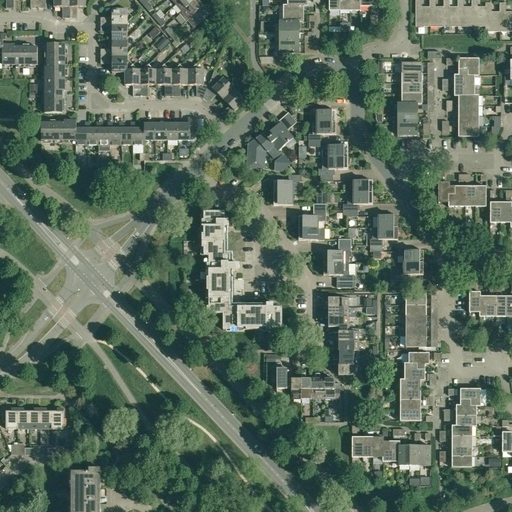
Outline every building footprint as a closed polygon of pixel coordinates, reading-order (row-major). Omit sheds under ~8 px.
[(5,0),(6,10),(14,10),(14,0),(5,0)] [(29,0),(31,1),(31,10),(38,10),(37,0),(29,0)] [(37,0),(38,10),(45,10),(45,1),(45,0),(37,0)] [(53,0),(53,9),(61,9),(62,11),(62,20),(70,20),(69,0),(53,0)] [(69,0),(70,20),(77,20),(77,11),(78,9),(86,9),(85,0),(69,0)] [(182,0),(176,6),(182,13),(197,0),(182,0)] [(188,20),(207,4),(205,1),(201,4),(197,0),(182,13),(180,15),(186,22),(188,20)] [(293,13),(303,13),(303,8),(308,8),(307,0),(287,0),(287,7),(283,7),(293,7),(293,13)] [(328,0),(329,12),(339,13),(339,0),(328,0)] [(349,0),(339,0),(339,13),(350,13),(349,0)] [(349,0),(350,13),(360,13),(359,0),(349,0)] [(359,0),(360,13),(360,8),(370,8),(370,0),(359,0)] [(370,0),(370,8),(381,8),(380,0),(370,0)] [(430,28),(429,8),(421,8),(421,0),(415,0),(415,28),(430,28)] [(430,28),(443,28),(443,8),(435,8),(435,0),(429,0),(429,8),(430,28)] [(443,28),(457,28),(457,8),(449,8),(449,0),(443,0),(443,8),(443,28)] [(457,28),(471,28),(471,8),(463,8),(463,0),(457,0),(457,8),(457,28)] [(485,28),(485,8),(477,8),(476,0),(471,0),(471,8),(471,28),(485,28)] [(210,7),(207,4),(188,20),(195,28),(210,15),(206,11),(210,7)] [(485,33),(499,33),(499,13),(491,13),(491,4),(485,4),(485,8),(485,28),(485,33)] [(511,32),(511,13),(505,13),(505,4),(499,4),(499,13),(499,33),(511,32)] [(152,10),(147,5),(144,7),(149,13),(152,10)] [(304,23),(303,13),(293,13),(293,7),(283,7),(283,23),(279,23),(304,23)] [(101,19),(101,26),(127,26),(127,24),(133,18),(127,13),(127,10),(112,10),(112,17),(110,19),(101,19)] [(152,17),(157,22),(160,19),(155,14),(152,17)] [(165,25),(160,19),(157,22),(161,28),(165,25)] [(304,24),(304,23),(279,23),(279,34),(299,34),(299,24),(304,24)] [(127,26),(101,26),(101,33),(110,33),(112,35),(112,42),(127,42),(127,39),(133,34),(127,29),(127,26)] [(157,35),(160,31),(155,27),(152,30),(157,35)] [(169,37),(172,34),(168,28),(164,31),(169,37)] [(172,34),(169,37),(174,42),(177,40),(172,34)] [(279,34),(279,44),(299,44),(299,34),(279,34)] [(164,38),(161,41),(166,46),(169,43),(164,38)] [(101,50),(101,58),(127,58),(127,55),(133,50),(127,44),(127,42),(112,42),(112,49),(110,50),(101,50)] [(279,55),(299,54),(299,44),(279,44),(279,55)] [(45,56),(45,80),(65,80),(65,45),(47,45),(47,56),(45,56)] [(37,66),(37,59),(37,49),(26,49),(26,46),(3,46),(2,58),(2,64),(2,66),(37,66)] [(124,74),(133,65),(127,60),(127,58),(101,58),(101,65),(110,65),(112,67),(112,74),(124,74)] [(458,60),(458,71),(468,71),(468,77),(479,77),(479,60),(458,60)] [(401,64),(401,75),(422,75),(422,64),(401,64)] [(138,71),(133,65),(124,74),(124,86),(131,86),(133,88),(133,97),(140,97),(140,71),(138,71)] [(143,71),(140,71),(140,97),(148,97),(148,88),(149,86),(156,86),(156,71),(154,71),(148,65),(143,71)] [(159,71),(156,71),(156,86),(163,86),(165,88),(165,97),(172,97),(172,71),(169,71),(164,65),(159,71)] [(174,71),(172,71),(172,97),(179,97),(179,88),(181,86),(188,86),(187,71),(185,71),(180,65),(174,71)] [(196,97),(203,100),(209,86),(204,86),(204,71),(201,71),(196,65),(190,71),(187,71),(188,86),(195,86),(196,88),(196,97)] [(468,71),(458,71),(458,76),(454,76),(454,87),(474,87),(474,77),(479,77),(468,77),(468,71)] [(223,79),(218,83),(216,79),(218,75),(214,72),(209,86),(203,100),(209,103),(216,96),(218,96),(223,101),(234,90),(232,88),(232,81),(225,80),(223,79)] [(422,75),(401,75),(401,85),(422,85),(422,75)] [(45,114),(62,114),(62,103),(65,103),(65,80),(45,80),(45,114)] [(401,85),(401,95),(422,95),(422,85),(401,85)] [(474,97),(474,87),(454,87),(454,98),(479,97),(474,97)] [(234,90),(223,101),(228,106),(227,108),(221,115),(226,120),(245,101),(244,99),(244,92),(236,92),(234,90)] [(397,105),(422,105),(422,95),(401,95),(401,105),(397,105)] [(458,98),(458,107),(479,107),(479,97),(454,98),(458,98)] [(422,105),(397,105),(397,116),(418,116),(418,106),(422,106),(422,105)] [(458,118),(479,118),(479,107),(458,107),(458,117),(458,118)] [(317,123),(336,123),(336,111),(328,111),(326,109),(323,111),(317,111),(317,123)] [(283,118),(292,127),(296,123),(288,114),(283,118)] [(397,116),(397,126),(418,126),(418,116),(397,116)] [(458,128),(479,128),(479,118),(458,118),(458,117),(453,117),(453,128),(458,128)] [(279,122),(287,131),(292,127),(283,118),(279,122)] [(187,125),(179,125),(179,142),(190,142),(190,141),(191,141),(192,140),(193,140),(193,139),(194,139),(195,138),(195,137),(196,136),(196,135),(196,134),(196,119),(187,119),(187,125)] [(277,126),(270,132),(270,133),(276,140),(272,144),(278,152),(278,151),(293,138),(287,131),(276,119),(273,121),(277,126)] [(58,142),(75,142),(76,130),(76,122),(52,122),(52,124),(41,124),(41,142),(58,142)] [(75,146),(87,146),(87,130),(90,129),(90,123),(85,123),(85,130),(76,130),(75,142),(75,146)] [(96,129),(90,129),(87,130),(87,146),(98,146),(98,129),(101,129),(101,123),(96,123),(96,129)] [(110,152),(110,146),(110,130),(112,130),(112,123),(107,123),(107,129),(101,129),(98,129),(98,146),(98,152),(110,152)] [(119,130),(112,130),(110,130),(110,146),(121,146),(121,129),(124,129),(124,123),(119,123),(119,130)] [(131,129),(124,129),(121,129),(121,146),(132,146),(133,130),(135,130),(135,123),(131,123),(131,129)] [(308,135),(308,141),(321,141),(321,135),(336,135),(336,123),(317,123),(316,135),(308,135)] [(144,125),(144,130),(144,142),(155,142),(156,125),(144,125)] [(156,125),(155,142),(167,142),(167,125),(156,125)] [(167,142),(179,142),(179,125),(167,125),(167,142)] [(397,136),(418,136),(418,126),(397,126),(397,136)] [(458,128),(458,138),(478,139),(479,128),(458,128)] [(261,132),(262,132),(263,135),(248,145),(247,168),(264,169),(265,153),(266,152),(276,162),(274,164),(274,171),(282,172),(290,165),(278,151),(278,152),(272,144),(276,140),(270,133),(270,132),(268,130),(267,130),(266,129),(265,129),(264,130),(263,130),(261,132)] [(144,146),(144,142),(144,130),(135,130),(133,130),(132,146),(144,146)] [(328,146),(328,158),(348,158),(348,146),(328,146)] [(320,176),(333,177),(334,177),(334,170),(348,170),(348,158),(328,158),(322,158),(322,170),(318,170),(318,176),(320,176)] [(273,182),(273,194),(293,194),(293,182),(301,183),(301,176),(288,176),(288,182),(273,182)] [(353,187),(353,194),(373,194),(373,182),(347,182),(347,187),(353,187)] [(448,208),(449,198),(455,198),(455,187),(449,187),(449,183),(438,183),(438,204),(448,204),(448,208)] [(465,187),(455,187),(455,198),(449,198),(448,208),(465,208),(465,187)] [(475,208),(475,187),(465,187),(465,208),(475,208)] [(486,187),(475,187),(475,208),(486,208),(486,187)] [(293,194),(273,194),(273,206),(292,206),(293,194)] [(345,212),(357,212),(359,212),(359,206),(372,206),(373,194),(353,194),(353,200),(347,200),(347,205),(343,205),(343,212),(345,212)] [(500,224),(500,203),(490,203),(490,224),(500,224)] [(511,228),(511,203),(500,203),(500,224),(510,224),(510,228),(511,228)] [(298,217),(298,229),(318,229),(318,223),(326,223),(326,211),(313,211),(313,217),(298,217)] [(224,228),(232,228),(232,221),(224,221),(224,213),(202,213),(202,217),(200,217),(200,222),(202,222),(202,228),(224,228)] [(378,229),(398,229),(398,217),(378,217),(378,229)] [(202,235),(202,242),(224,242),(224,228),(202,228),(204,228),(204,235),(202,235)] [(318,229),(298,229),(298,241),(324,241),(324,229),(318,229)] [(370,240),(370,247),(383,247),(383,241),(398,241),(398,229),(378,229),(378,235),(372,235),(372,240),(370,240)] [(224,257),(224,256),(224,242),(202,242),(202,249),(204,248),(204,256),(202,256),(202,257),(207,257),(209,257),(224,257)] [(323,252),(323,264),(349,264),(349,258),(351,258),(351,246),(338,246),(338,252),(323,252)] [(404,257),(404,264),(423,264),(423,252),(398,252),(398,257),(404,257)] [(207,272),(209,272),(229,272),(229,271),(239,271),(239,265),(229,265),(229,256),(224,256),(224,257),(209,257),(209,264),(207,264),(207,272)] [(349,264),(323,264),(323,276),(336,276),(336,289),(351,289),(351,276),(349,276),(349,271),(349,264)] [(423,276),(423,264),(404,264),(404,270),(398,270),(397,275),(394,275),(394,282),(408,282),(408,276),(423,276)] [(229,285),(229,272),(209,272),(209,279),(207,279),(207,285),(229,285)] [(205,299),(205,300),(229,300),(229,285),(207,285),(207,292),(209,292),(209,299),(205,299)] [(480,293),(469,293),(469,314),(479,314),(479,318),(480,318),(480,297),(480,293)] [(426,307),(426,296),(405,296),(405,307),(426,307)] [(480,318),(496,318),(496,297),(480,297),(480,318)] [(506,297),(496,297),(496,318),(506,318),(506,297)] [(323,309),(348,309),(348,299),(328,299),(328,305),(323,305),(323,309)] [(229,315),(229,309),(229,300),(205,300),(205,306),(207,306),(207,315),(223,315),(229,315)] [(281,331),(282,331),(282,308),(273,308),(273,305),(266,305),(266,308),(267,329),(266,329),(266,331),(273,331),(273,329),(281,329),(281,331)] [(426,307),(405,307),(405,317),(426,317),(426,307)] [(244,331),(252,331),(252,308),(229,309),(229,315),(223,315),(223,331),(232,331),(232,332),(244,332),(244,331)] [(259,329),(266,329),(267,329),(266,308),(252,308),(252,331),(259,331),(259,329)] [(323,318),(348,318),(357,318),(357,309),(348,309),(323,309),(323,313),(328,313),(328,318),(323,318)] [(405,317),(405,327),(426,327),(426,317),(405,317)] [(348,318),(323,318),(323,322),(328,322),(328,328),(338,328),(338,332),(359,333),(359,332),(348,332),(348,318)] [(405,327),(405,337),(426,337),(426,327),(405,327)] [(333,338),(333,342),(359,342),(359,333),(338,332),(338,338),(333,338)] [(426,337),(405,337),(405,348),(426,348),(426,337)] [(348,357),(359,357),(359,342),(333,342),(333,347),(338,347),(338,352),(348,352),(348,357)] [(348,352),(338,352),(338,356),(333,356),(333,361),(338,361),(338,366),(359,366),(359,357),(348,357),(348,352)] [(404,364),(404,365),(414,365),(414,371),(424,371),(424,365),(429,365),(429,354),(408,354),(408,364),(404,364)] [(291,390),(291,400),(291,380),(287,380),(287,369),(281,369),(281,364),(277,364),(276,390),(291,390)] [(400,382),(420,382),(424,382),(424,371),(414,371),(414,365),(404,365),(404,380),(400,380),(400,382)] [(359,366),(338,366),(338,376),(343,376),(343,381),(359,381),(359,366)] [(301,400),(301,375),(297,375),(297,380),(291,380),(291,400),(301,400)] [(310,390),(310,380),(305,380),(305,375),(301,375),(301,400),(315,400),(315,390),(310,390)] [(315,400),(325,400),(325,380),(319,380),(319,375),(315,375),(315,380),(310,380),(310,390),(315,390),(315,400)] [(335,380),(325,380),(325,400),(340,400),(339,384),(335,384),(335,380)] [(420,382),(400,382),(400,392),(420,392),(420,382)] [(480,390),(460,390),(460,401),(470,401),(470,407),(480,407),(480,390)] [(420,401),(420,392),(400,392),(400,401),(420,401)] [(279,401),(276,404),(281,409),(284,406),(279,401)] [(400,401),(400,412),(420,412),(420,401),(400,401)] [(456,406),(456,417),(476,417),(476,407),(480,407),(470,407),(470,401),(460,401),(460,406),(456,406)] [(284,406),(281,409),(286,415),(289,412),(284,406)] [(6,430),(18,430),(18,410),(11,410),(11,415),(2,415),(2,422),(6,422),(6,430)] [(18,430),(29,430),(29,415),(24,415),(24,410),(18,410),(18,430)] [(29,430),(40,430),(40,410),(34,410),(34,415),(29,415),(29,430)] [(40,430),(52,430),(52,415),(47,415),(47,410),(40,410),(40,430)] [(57,415),(52,415),(52,430),(63,430),(63,410),(57,410),(57,415)] [(420,412),(400,412),(400,422),(420,422),(420,412)] [(476,417),(456,417),(456,426),(452,426),(452,427),(476,427),(476,417)] [(476,428),(476,427),(452,427),(452,437),(472,437),(472,428),(476,428)] [(511,458),(511,457),(511,433),(502,433),(502,454),(511,454),(511,458)] [(452,437),(452,448),(472,448),(472,437),(452,437)] [(352,438),(352,459),(363,459),(363,438),(352,438)] [(363,438),(363,459),(373,459),(373,438),(363,438)] [(389,453),(389,442),(383,442),(383,438),(373,438),(373,459),(382,459),(382,463),(383,463),(383,453),(389,453)] [(383,453),(383,463),(399,463),(399,467),(399,442),(389,442),(389,453),(383,453)] [(409,467),(409,447),(400,447),(400,442),(399,442),(399,467),(409,467)] [(420,447),(409,447),(409,467),(420,467),(420,447)] [(430,447),(420,447),(420,467),(430,467),(430,447)] [(452,448),(451,458),(472,458),(472,448),(452,448)] [(451,458),(451,468),(472,468),(472,458),(451,458)] [(9,465),(6,461),(4,459),(1,462),(6,467),(9,465)] [(99,511),(100,470),(89,470),(89,473),(71,474),(71,511),(99,511)]
